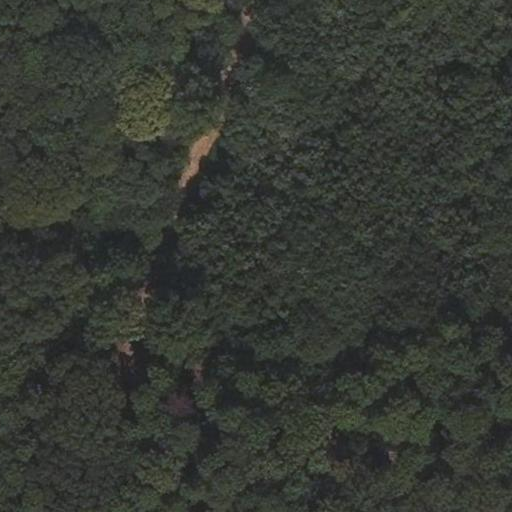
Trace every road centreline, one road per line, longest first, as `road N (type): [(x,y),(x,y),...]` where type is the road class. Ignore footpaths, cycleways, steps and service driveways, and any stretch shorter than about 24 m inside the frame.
road 1 (track): [(511,378),(131,347)]
road 2 (track): [(256,0),(131,347)]
road 3 (track): [(131,347),(96,511)]
